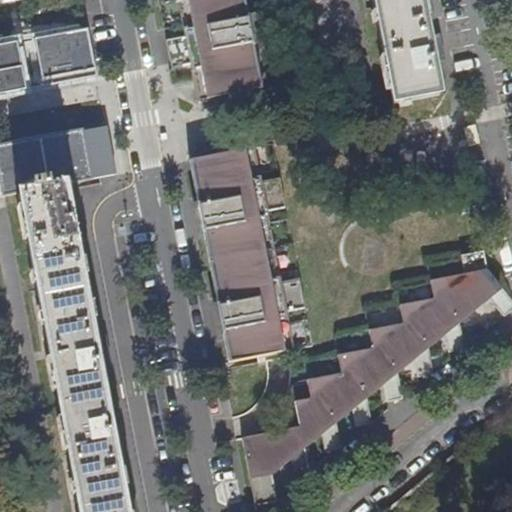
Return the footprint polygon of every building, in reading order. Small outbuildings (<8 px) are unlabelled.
[(199,101),(262,89),(250,25),(241,27),(237,4),(240,3),(239,0),(179,0),(186,37),(167,41),(172,69),(192,65),(199,101)] [(241,27),(250,25),(245,0),(239,0),(240,3),(237,4),(241,27)] [(372,0),(392,104),(437,95),(430,60),(440,60),(435,38),(427,42),(419,0),(372,0)] [(35,39),(43,80),(96,70),(88,30),(35,39)] [(0,88),(0,95),(97,77),(96,70),(43,80),(35,39),(17,43),(25,83),(0,88)] [(17,43),(0,46),(0,88),(25,83),(17,43)] [(479,145),(474,127),(464,130),(468,147),(479,145)] [(0,189),(2,199),(18,195),(77,511),(124,511),(112,450),(122,451),(117,427),(109,431),(96,362),(105,362),(101,337),(92,342),(74,241),(82,241),(78,216),(69,221),(63,186),(115,176),(106,129),(83,134),(82,131),(0,146),(0,189)] [(260,185),(253,148),(195,160),(201,189),(204,188),(207,204),(198,206),(202,225),(211,223),(215,246),(212,246),(220,289),(223,289),(226,305),(218,307),(221,325),(230,324),(234,346),(232,347),(234,362),(292,351),(285,313),(305,309),(299,281),(280,285),(265,213),(285,209),(280,181),(260,185)] [(195,160),(190,161),(198,206),(207,204),(204,188),(201,189),(195,160)] [(211,223),(202,225),(218,307),(226,305),(223,289),(220,289),(212,246),(215,246),(211,223)] [(511,301),(487,271),(483,253),(461,257),(464,275),(430,282),(434,300),(399,307),(403,325),(369,332),(372,350),(338,356),(341,375),(307,381),(310,399),(295,402),(300,428),(242,439),(255,507),(271,504),(265,473),(271,471),(268,456),(305,449),(302,431),(320,428),(325,453),(341,450),(333,406),(351,403),(356,428),(372,425),(363,382),(382,378),(387,403),(403,400),(394,357),(413,353),(418,378),(434,375),(425,332),(444,328),(448,353),(464,351),(459,322),(488,298),(504,318),(511,311),(511,301)] [(230,324),(221,325),(229,363),(234,362),(232,347),(234,346),(230,324)] [(271,471),(265,473),(271,504),(277,502),(271,471)]
